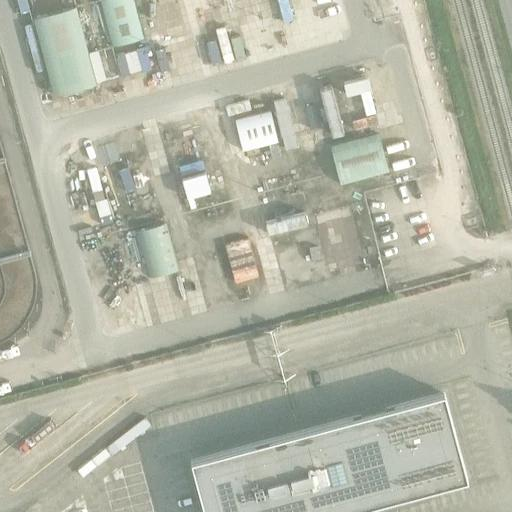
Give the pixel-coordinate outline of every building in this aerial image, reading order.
[(134,0),(102,0),(113,41),(143,34),(134,0)] [(174,0),(142,0),(151,32),(180,24),(174,0)] [(78,5),(35,16),(53,93),(107,81),(99,48),(89,51),(78,5)] [(283,144),(295,140),(284,97),(272,100),(283,144)] [(278,142),(270,113),(236,121),(243,151),(278,142)] [(378,136),(330,148),(340,187),(388,175),(378,136)] [(118,153),(134,213),(159,206),(142,146),(118,153)] [(206,170),(183,177),(189,196),(211,189),(206,170)] [(167,222),(138,229),(149,273),(178,266),(167,222)] [(207,310),(232,303),(220,256),(194,263),(207,310)] [(133,259),(110,264),(126,330),(148,325),(133,259)] [(321,426),(194,460),(207,511),(333,511),(466,477),(444,393),(321,426)]
